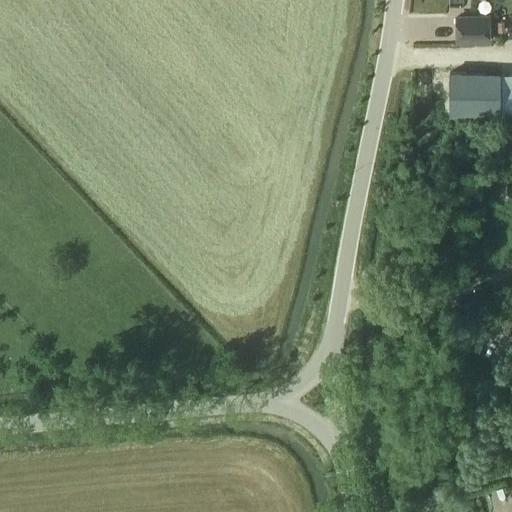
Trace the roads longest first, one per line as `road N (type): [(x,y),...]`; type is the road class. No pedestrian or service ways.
road 1 (unclassified): [(330,361),(389,0)]
road 2 (unclassified): [(0,427),(279,402)]
